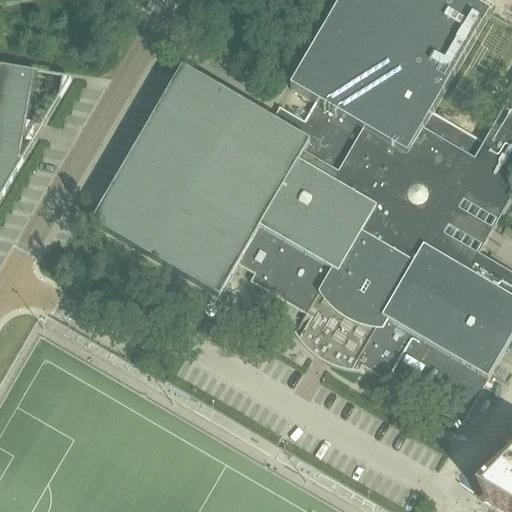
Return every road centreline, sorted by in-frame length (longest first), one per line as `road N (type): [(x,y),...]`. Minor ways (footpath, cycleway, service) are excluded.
road 1 (unclassified): [(444,489),(184,341),(123,341),(9,271)]
road 2 (unclassified): [(9,271),(171,0)]
